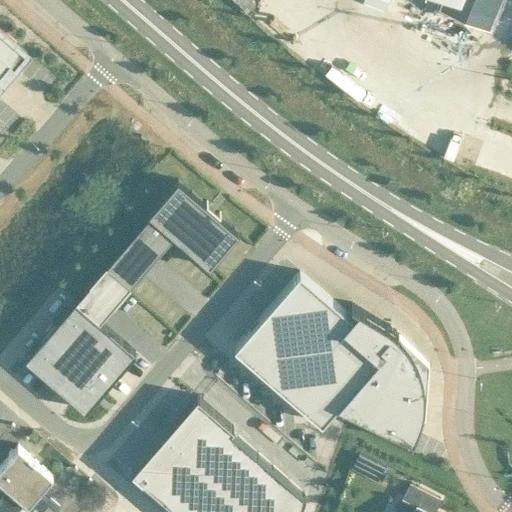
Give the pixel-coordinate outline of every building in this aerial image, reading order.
[(457,0),(462,2),(460,7),(484,17),(489,5),(497,8),(499,0),(457,0)] [(0,22),(0,86),(32,49),(0,22)] [(178,177),(107,262),(130,281),(173,233),(210,263),(238,228),(178,177)] [(90,282),(76,298),(99,319),(114,302),(114,303),(131,283),(131,282),(131,283),(107,262),(106,261),(89,281),(90,282)] [(299,269),(234,345),(322,419),(337,401),(413,437),(420,418),(422,412),(425,412),(429,358),(399,329),(397,332),(391,327),(385,322),(379,318),(358,306),(352,314),(299,269)] [(129,352),(69,298),(18,354),(77,409),(129,352)] [(198,395),(133,469),(182,511),(298,511),(305,492),(230,427),(232,425),(198,395)] [(0,511),(51,511),(58,504),(38,487),(51,472),(18,444),(0,465),(0,475),(8,482),(0,490),(0,511)] [(359,451),(352,465),(363,470),(370,457),(359,451)] [(440,511),(435,509),(441,497),(411,481),(404,496),(417,503),(412,511),(440,511)]
